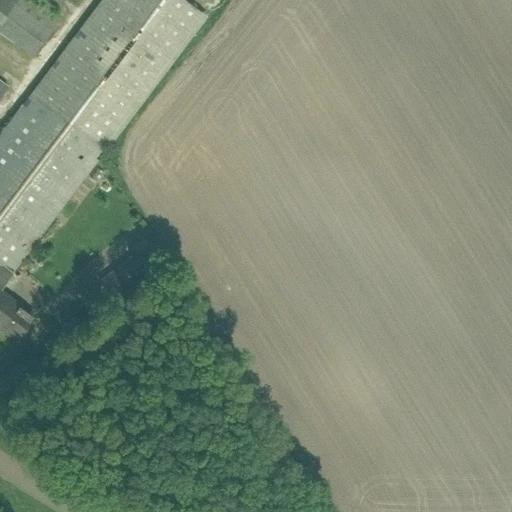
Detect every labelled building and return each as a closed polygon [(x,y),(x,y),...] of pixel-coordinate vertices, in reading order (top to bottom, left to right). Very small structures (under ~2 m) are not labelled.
[(101,0),(0,134),(0,264),(12,274),(207,15),(187,0),(101,0)] [(61,17),(36,0),(0,0),(0,30),(34,55),(61,17)] [(119,248),(125,256),(142,245),(137,237),(119,248)] [(163,265),(148,243),(137,251),(140,255),(101,283),(113,301),(163,265)] [(0,288),(12,274),(0,264),(0,329),(15,341),(34,315),(8,296),(0,289),(0,288)]
